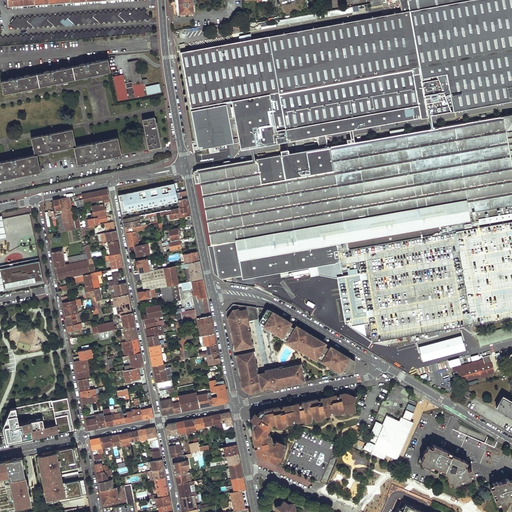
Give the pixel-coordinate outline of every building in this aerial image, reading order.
[(176,0),(178,14),(193,13),(192,4),(195,3),(195,0),(176,0)] [(422,73),(435,70),(451,111),(511,100),(511,0),(399,0),(402,12),(268,35),(278,93),(412,69),(413,75),(422,73)] [(145,14),(147,11),(145,9),(142,11),(139,9),(137,12),(134,9),(132,12),(129,9),(127,12),(123,10),(121,12),(119,10),(117,13),(114,10),(111,13),(109,11),(106,13),(104,11),(101,14),(98,11),(96,14),(94,11),(91,14),(88,12),(86,14),(83,12),(81,15),(78,13),(76,15),(73,13),(70,15),(68,13),(65,16),(63,14),(60,16),(58,14),(55,17),(53,15),(50,17),(48,15),(45,17),(43,15),(40,17),(38,15),(35,18),(33,16),(30,18),(28,16),(25,18),(23,16),(20,19),(18,17),(13,22),(15,25),(18,22),(20,24),(23,22),(25,24),(27,22),(30,24),(32,21),(35,23),(37,21),(40,23),(42,21),(45,23),(48,20),(50,22),(52,20),(55,22),(58,20),(61,22),(63,20),(66,21),(68,19),(71,21),(73,19),(75,21),(78,19),(81,21),(83,18),(85,20),(88,18),(90,20),(93,17),(95,20),(98,17),(101,19),(103,17),(106,19),(108,16),(111,19),(114,16),(116,18),(119,15),(122,17),(124,15),(127,17),(129,15),(132,17),(134,15),(137,17),(140,14),(142,16),(145,14)] [(148,21),(151,19),(145,14),(142,16),(140,14),(137,17),(134,15),(132,17),(129,15),(127,17),(124,15),(122,17),(119,15),(116,18),(114,16),(111,19),(108,16),(106,19),(103,17),(101,19),(98,17),(95,20),(93,17),(90,20),(88,18),(85,20),(83,18),(81,21),(78,19),(75,21),(73,19),(71,21),(68,19),(66,21),(63,20),(61,22),(58,20),(55,22),(52,20),(50,22),(48,20),(45,23),(42,21),(40,23),(37,21),(35,23),(32,21),(30,24),(27,22),(25,24),(23,22),(20,24),(18,22),(15,25),(13,22),(12,23),(10,25),(16,30),(19,27),(21,30),(23,27),(26,29),(28,27),(31,29),(33,26),(36,29),(38,26),(41,28),(43,26),(46,28),(48,25),(51,28),(53,25),(56,27),(58,25),(61,27),(64,24),(66,27),(69,24),(72,26),(74,24),(76,26),(79,24),(81,26),(84,23),(87,26),(89,23),(92,25),(94,23),(97,25),(99,22),(102,24),(104,22),(107,24),(109,22),(112,24),(114,21),(117,24),(120,20),(123,23),(125,21),(128,22),(130,20),(133,22),(135,20),(138,22),(140,20),(143,22),(145,19),(148,21)] [(146,34),(151,33),(151,28),(148,27),(146,29),(143,27),(141,29),(138,27),(136,29),(133,28),(131,30),(128,28),(126,30),(123,28),(121,31),(118,29),(116,31),(113,29),(111,32),(108,29),(105,32),(102,30),(100,32),(97,30),(95,32),(92,30),(90,32),(87,30),(85,33),(82,31),(80,33),(77,31),(75,33),(72,31),(70,34),(67,32),(64,34),(62,32),(59,35),(57,32),(55,35),(52,33),(49,35),(46,33),(44,36),(42,33),(39,36),(37,34),(34,36),(31,34),(29,36),(27,34),(24,37),(22,35),(19,37),(17,35),(14,37),(12,35),(9,38),(7,35),(4,38),(1,36),(0,37),(0,43),(2,41),(5,43),(7,41),(10,43),(12,40),(15,42),(17,40),(20,42),(23,39),(25,41),(27,39),(30,41),(32,39),(35,41),(37,38),(40,40),(43,38),(46,40),(48,38),(50,40),(52,38),(55,40),(58,37),(61,39),(63,37),(66,39),(68,36),(71,39),(73,36),(76,38),(78,36),(81,38),(83,36),(86,38),(88,35),(91,37),(93,35),(96,37),(99,34),(101,37),(104,34),(107,36),(109,34),(112,36),(114,34),(117,36),(119,33),(122,35),(124,33),(127,35),(129,33),(132,35),(134,33),(136,34),(139,32),(142,34),(144,32),(146,34)] [(268,35),(180,51),(190,108),(231,100),(240,150),(287,141),(278,93),(268,35)] [(110,72),(107,59),(15,78),(0,81),(3,94),(23,90),(58,83),(93,75),(110,72)] [(142,81),(137,60),(128,62),(133,82),(134,82),(134,83),(142,81)] [(412,69),(278,93),(287,141),(317,136),(325,134),(349,130),(352,129),(380,124),(382,124),(421,117),(419,104),(427,103),(422,73),(413,75),(412,69)] [(422,73),(427,103),(429,115),(451,111),(435,70),(422,73)] [(119,101),(128,99),(125,88),(133,86),(136,97),(144,95),(143,90),(146,89),(147,94),(160,91),(159,83),(146,85),(146,83),(148,83),(147,78),(143,79),(144,84),(142,84),(142,83),(134,84),(134,83),(134,82),(133,82),(124,84),(123,75),(113,77),(114,79),(119,101)] [(421,117),(429,115),(427,103),(419,104),(421,117)] [(226,105),(190,112),(198,150),(233,143),(226,105)] [(336,242),(340,262),(350,326),(369,323),(372,341),(511,316),(511,114),(385,136),(378,138),(354,142),(347,143),(327,146),(319,148),(289,153),(288,149),(281,150),(281,154),(198,169),(196,169),(197,170),(195,171),(194,171),(193,173),(194,175),(208,246),(235,241),(239,259),(336,242)] [(161,146),(155,117),(142,120),(148,149),(161,146)] [(121,154),(118,137),(90,143),(76,146),(72,129),(31,137),(35,154),(9,160),(0,161),(0,179),(2,179),(40,171),(39,165),(37,154),(42,153),(74,146),(76,157),(77,164),(82,163),(121,154)] [(326,140),(325,134),(317,136),(318,142),(319,148),(327,146),(326,140)] [(176,192),(174,183),(118,194),(122,212),(178,201),(178,200),(177,196),(176,192)] [(103,200),(104,203),(110,202),(108,189),(100,191),(83,194),(84,198),(84,203),(103,200)] [(53,200),(59,232),(75,229),(73,221),(69,197),(65,198),(57,199),(53,200)] [(83,206),(83,207),(104,203),(103,200),(84,203),(84,198),(76,200),(78,207),(83,206)] [(178,201),(179,208),(189,206),(187,198),(180,199),(178,200),(178,201)] [(91,212),(92,217),(106,214),(104,204),(93,206),(94,212),(91,212)] [(179,208),(171,209),(171,213),(172,219),(191,215),(190,213),(189,206),(179,208)] [(91,219),(92,226),(94,225),(98,224),(98,222),(107,221),(106,215),(91,219)] [(124,223),(125,228),(145,224),(145,222),(142,223),(142,221),(140,222),(139,215),(123,219),(124,223)] [(127,238),(129,247),(135,246),(139,245),(136,231),(147,228),(146,224),(145,224),(125,228),(127,238)] [(81,228),(84,241),(86,240),(85,235),(86,235),(85,230),(94,229),(94,225),(92,226),(89,226),(81,228)] [(171,237),(171,240),(179,238),(178,233),(180,232),(179,227),(169,229),(170,233),(166,233),(167,237),(171,237)] [(118,240),(116,231),(107,232),(106,231),(101,233),(103,242),(118,240)] [(164,251),(164,252),(166,252),(165,249),(170,248),(170,249),(181,247),(179,239),(167,241),(162,242),(164,251)] [(103,242),(101,243),(101,244),(103,244),(109,243),(109,248),(111,255),(120,253),(119,246),(118,240),(103,242)] [(235,241),(208,246),(214,273),(222,279),(242,275),(239,259),(235,241)] [(336,242),(239,259),(242,275),(242,277),(244,278),(245,278),(336,263),(336,262),(340,262),(336,242)] [(139,245),(135,246),(137,256),(149,254),(147,243),(139,245)] [(69,258),(71,264),(65,265),(62,249),(53,251),(58,280),(68,278),(71,277),(85,275),(90,273),(88,264),(88,259),(85,246),(83,246),(84,254),(69,258)] [(183,254),(185,263),(199,260),(198,255),(198,251),(183,254)] [(99,257),(100,262),(110,260),(121,258),(121,255),(120,253),(111,255),(99,257)] [(110,260),(112,269),(118,268),(123,267),(122,262),(121,258),(110,260)] [(138,266),(140,272),(153,269),(151,258),(147,259),(146,258),(136,260),(137,266),(138,266)] [(0,288),(7,287),(6,284),(34,279),(34,282),(43,280),(39,260),(0,268),(0,288)] [(186,282),(187,282),(203,279),(202,275),(201,268),(199,260),(185,263),(181,263),(182,268),(185,268),(189,267),(191,277),(188,278),(189,280),(187,280),(186,280),(186,282)] [(146,285),(147,289),(153,288),(162,287),(171,285),(178,283),(174,265),(153,269),(140,272),(134,273),(136,281),(141,280),(142,285),(146,285)] [(112,276),(108,277),(109,286),(110,286),(118,284),(117,277),(120,276),(118,268),(112,269),(111,269),(112,276)] [(93,285),(94,289),(100,287),(98,275),(102,274),(102,271),(95,272),(90,273),(93,285)] [(85,275),(87,286),(93,285),(90,273),(85,275)] [(187,282),(188,290),(197,288),(204,286),(203,279),(187,282)] [(110,286),(112,297),(113,297),(128,294),(126,283),(118,284),(110,286)] [(171,285),(174,301),(181,300),(182,300),(178,283),(171,285)] [(85,286),(87,298),(92,297),(95,296),(94,289),(93,285),(87,286),(85,286)] [(162,287),(165,303),(174,301),(171,285),(162,287)] [(138,291),(139,299),(155,295),(153,288),(147,289),(143,290),(138,291)] [(192,292),(193,299),(207,296),(205,290),(196,291),(192,292)] [(113,297),(115,306),(116,306),(120,305),(130,303),(128,294),(113,297)] [(178,321),(180,321),(196,317),(197,317),(210,314),(208,305),(207,296),(193,299),(196,311),(176,315),(178,321)] [(78,313),(77,306),(82,304),(81,299),(79,299),(76,300),(63,303),(64,309),(65,316),(75,314),(78,313)] [(182,301),(174,303),(175,309),(183,308),(182,301)] [(120,305),(122,314),(132,312),(130,303),(120,305)] [(144,320),(145,328),(163,324),(164,324),(163,319),(161,309),(160,306),(160,304),(147,307),(149,319),(144,320)] [(256,307),(233,304),(226,311),(229,325),(230,325),(231,331),(230,331),(232,339),(233,339),(234,345),(235,350),(252,346),(249,335),(250,335),(250,331),(248,331),(246,325),(248,325),(248,321),(258,319),(256,307)] [(320,340),(296,325),(294,328),(289,325),(291,322),(268,309),(267,309),(259,321),(265,325),(264,326),(270,330),(276,333),(281,336),(298,346),(299,347),(322,361),(321,363),(328,367),(330,366),(334,368),(332,370),(340,375),(353,372),(355,361),(331,346),(329,348),(318,342),(320,340)] [(118,323),(119,329),(124,328),(135,326),(132,312),(122,314),(120,315),(120,317),(122,317),(122,322),(118,323)] [(66,321),(67,326),(77,324),(75,314),(65,316),(66,321)] [(197,317),(200,335),(202,335),(214,332),(213,328),(211,319),(210,314),(197,317)] [(92,328),(94,334),(111,330),(114,330),(113,322),(97,325),(97,326),(92,328)] [(145,328),(149,346),(159,344),(157,334),(161,333),(165,333),(163,324),(145,328)] [(511,332),(511,325),(477,335),(479,341),(511,332)] [(124,328),(126,341),(137,339),(135,326),(124,328)] [(94,334),(94,338),(100,337),(101,339),(107,338),(106,336),(108,335),(110,335),(110,333),(112,333),(111,330),(94,334)] [(180,332),(181,339),(184,338),(192,337),(191,331),(181,332),(180,332)] [(202,335),(204,345),(206,344),(216,342),(215,338),(214,332),(202,335)] [(298,346),(281,336),(280,339),(296,348),(298,346)] [(418,347),(422,362),(465,351),(461,336),(418,347)] [(122,342),(125,355),(140,352),(137,339),(126,341),(123,342),(122,342)] [(149,346),(151,355),(161,353),(160,347),(167,346),(166,342),(163,343),(159,344),(149,346)] [(202,352),(203,355),(218,352),(217,347),(216,342),(206,344),(208,350),(202,352)] [(321,363),(322,361),(299,347),(298,349),(321,363)] [(91,348),(78,351),(79,355),(80,360),(93,358),(91,348)] [(124,366),(125,370),(138,367),(142,366),(140,352),(125,355),(122,356),(122,359),(130,358),(131,365),(124,366)] [(207,356),(208,364),(220,362),(219,357),(218,352),(203,355),(200,356),(200,358),(207,356)] [(255,363),(253,352),(236,355),(237,360),(239,366),(237,367),(239,374),(240,374),(241,380),(240,381),(242,388),(249,393),(256,392),(255,390),(270,387),(270,389),(305,382),(301,363),(283,366),(271,369),(273,379),(268,380),(266,379),(265,376),(259,377),(258,375),(256,375),(255,368),(257,367),(256,363),(255,363)] [(153,365),(163,363),(161,353),(151,355),(153,365)] [(494,372),(489,354),(482,356),(483,360),(454,368),(455,373),(458,373),(457,374),(457,376),(457,378),(458,380),(459,381),(460,382),(494,373),(494,372)] [(75,366),(76,372),(86,370),(85,366),(90,365),(89,362),(93,361),(93,358),(80,360),(74,361),(75,366)] [(153,365),(156,382),(171,379),(170,373),(172,373),(171,366),(164,367),(163,363),(153,365)] [(124,370),(126,383),(140,380),(138,367),(125,370),(124,370)] [(273,379),(271,369),(265,370),(265,373),(258,375),(259,377),(265,376),(266,379),(268,380),(273,379)] [(77,376),(78,379),(87,377),(86,370),(76,372),(77,376)] [(212,396),(213,404),(226,402),(228,399),(227,395),(227,394),(224,380),(215,382),(214,380),(212,380),(211,371),(207,371),(212,396)] [(80,389),(80,390),(89,388),(87,377),(78,379),(80,389)] [(80,391),(82,398),(96,395),(94,388),(80,391)] [(117,390),(118,396),(124,395),(125,399),(129,399),(127,388),(117,390)] [(178,396),(181,411),(184,410),(195,408),(199,407),(197,394),(196,392),(178,395),(178,396)] [(197,394),(199,407),(206,406),(213,404),(212,396),(207,397),(206,393),(197,394)] [(354,403),(356,399),(346,393),(260,412),(257,418),(253,416),(248,422),(251,425),(250,430),(249,430),(254,458),(266,463),(275,466),(279,463),(283,454),(282,453),(284,446),(274,443),(273,446),(271,446),(271,445),(272,444),(271,440),(270,438),(266,437),(266,434),(267,434),(269,432),(271,429),(270,427),(273,427),(277,431),(283,430),(286,427),(290,426),(293,422),(296,425),(303,423),(304,425),(311,424),(311,418),(315,422),(321,421),(325,418),(330,418),(330,415),(332,414),(334,414),(335,416),(344,414),(344,416),(355,413),(354,403)] [(178,396),(175,396),(176,402),(173,403),(175,412),(178,411),(181,411),(178,396)] [(74,429),(67,397),(64,398),(70,430),(74,429)] [(511,400),(510,401),(502,397),(496,407),(511,416),(511,400)] [(70,430),(64,398),(15,408),(16,410),(9,411),(3,427),(3,428),(5,428),(6,432),(4,433),(5,438),(7,437),(7,441),(40,434),(40,436),(55,433),(70,430)] [(160,401),(163,414),(175,412),(173,403),(172,399),(160,401)] [(406,408),(414,411),(417,403),(409,400),(406,408)] [(132,411),(133,421),(138,420),(142,419),(140,408),(139,408),(139,407),(135,407),(134,406),(131,406),(132,411)] [(140,408),(142,419),(153,417),(151,407),(142,409),(142,408),(140,408)] [(104,416),(106,426),(110,426),(113,425),(111,414),(110,410),(110,408),(103,409),(104,413),(104,416)] [(111,414),(113,425),(119,424),(125,422),(124,417),(122,412),(118,413),(117,408),(110,410),(111,414)] [(410,421),(414,413),(406,409),(403,417),(401,417),(399,421),(387,415),(383,426),(376,422),(371,434),(373,435),(370,442),(369,441),(368,444),(365,450),(384,458),(385,454),(388,456),(389,453),(389,451),(392,450),(394,454),(393,457),(397,459),(413,422),(410,421)] [(124,417),(125,422),(133,421),(132,411),(126,412),(127,417),(124,417)] [(220,413),(222,423),(225,422),(226,426),(232,425),(231,418),(230,411),(220,413)] [(211,415),(213,424),(222,423),(220,413),(215,414),(211,415)] [(86,420),(88,430),(102,427),(100,417),(99,414),(85,416),(86,420)] [(202,416),(204,426),(207,425),(208,429),(211,428),(211,425),(213,424),(211,415),(207,416),(202,416)] [(193,418),(195,428),(204,426),(202,416),(198,417),(193,418)] [(184,420),(187,432),(196,430),(195,428),(193,418),(189,419),(184,420)] [(175,422),(178,434),(183,433),(184,438),(188,437),(188,436),(188,434),(187,432),(184,420),(180,421),(175,422)] [(166,431),(167,436),(178,434),(175,422),(171,423),(167,424),(165,427),(166,431)] [(139,442),(139,443),(144,442),(143,440),(147,439),(147,438),(157,436),(155,427),(137,430),(139,442)] [(128,432),(130,442),(133,441),(133,443),(139,442),(137,430),(132,431),(128,432)] [(121,443),(122,447),(130,445),(130,442),(128,432),(126,432),(122,433),(119,434),(121,443)] [(7,441),(6,441),(6,443),(21,440),(26,439),(40,436),(40,434),(7,441)] [(110,435),(112,445),(121,443),(119,434),(115,435),(110,435)] [(102,447),(104,458),(108,457),(108,456),(114,453),(112,445),(110,435),(105,437),(100,438),(102,447)] [(90,440),(92,449),(98,448),(102,447),(100,438),(93,439),(90,440)] [(169,449),(171,458),(183,456),(179,439),(168,442),(169,449)] [(191,454),(194,454),(193,452),(209,450),(208,447),(200,449),(198,441),(188,444),(191,454)] [(224,449),(225,456),(227,456),(238,453),(237,449),(236,444),(229,445),(218,447),(219,450),(224,449)] [(432,448),(426,446),(419,462),(430,467),(432,465),(435,466),(441,469),(442,465),(447,467),(444,472),(447,474),(448,476),(447,477),(449,481),(450,481),(452,480),(454,484),(459,482),(458,480),(464,478),(465,480),(470,478),(469,474),(471,473),(472,473),(470,468),(467,469),(466,466),(465,466),(464,463),(466,460),(452,454),(450,459),(447,458),(448,455),(440,452),(442,448),(434,444),(432,448)] [(77,446),(37,454),(45,503),(86,494),(82,473),(80,473),(78,473),(60,477),(59,475),(59,472),(79,468),(81,467),(79,455),(77,446)] [(99,455),(93,456),(94,460),(100,459),(104,458),(102,447),(98,448),(99,455)] [(453,453),(442,448),(440,452),(448,455),(447,458),(450,459),(452,454),(453,453)] [(152,454),(154,461),(162,459),(160,450),(152,451),(152,454)] [(227,456),(229,464),(240,462),(239,458),(238,453),(227,456)] [(171,458),(172,462),(192,458),(191,454),(183,456),(171,458)] [(0,510),(9,508),(9,509),(15,508),(31,505),(21,457),(14,459),(0,461),(0,510)] [(151,467),(151,471),(163,469),(163,464),(162,459),(154,461),(151,461),(152,467),(151,467)] [(173,469),(175,475),(186,473),(186,470),(189,469),(188,460),(172,463),(173,469)] [(229,468),(231,478),(242,476),(241,469),(240,462),(229,464),(229,468)] [(95,464),(97,472),(106,470),(105,465),(102,466),(101,463),(95,464)] [(97,477),(98,481),(108,479),(107,476),(109,476),(109,473),(112,472),(111,469),(106,470),(97,472),(97,477)] [(148,472),(150,480),(154,479),(165,477),(164,473),(163,469),(151,471),(148,472)] [(175,480),(176,484),(191,481),(190,472),(186,473),(175,475),(175,480)] [(231,478),(234,492),(242,491),(246,490),(242,476),(231,478)] [(165,477),(154,479),(158,497),(169,495),(167,486),(165,477)] [(511,479),(507,477),(506,480),(504,479),(502,480),(499,481),(498,480),(493,481),(494,482),(495,485),(492,486),(491,486),(493,491),(496,490),(498,495),(495,496),(496,501),(497,501),(500,500),(501,503),(502,503),(506,502),(505,499),(509,498),(511,499),(511,479)] [(100,488),(100,490),(112,487),(111,479),(110,479),(108,479),(98,481),(100,488)] [(178,491),(179,498),(194,495),(195,495),(194,490),(191,491),(190,488),(190,485),(194,485),(193,481),(191,481),(176,484),(178,491)] [(123,485),(126,504),(135,502),(131,484),(123,485)] [(101,496),(103,504),(119,500),(116,487),(112,487),(100,490),(101,496)] [(229,493),(233,511),(248,508),(249,508),(248,504),(244,505),(242,491),(234,492),(229,493)] [(155,498),(149,499),(150,502),(152,502),(156,501),(157,504),(153,505),(153,508),(157,507),(171,504),(170,500),(169,495),(158,497),(155,498)] [(180,505),(182,511),(197,508),(200,508),(199,504),(196,504),(194,495),(179,498),(180,505)] [(289,505),(284,502),(281,506),(279,509),(278,510),(278,511),(296,511),(296,510),(294,510),(293,506),(290,507),(289,505)]
